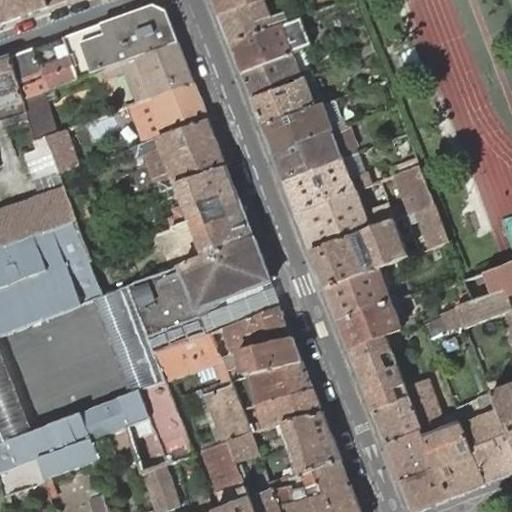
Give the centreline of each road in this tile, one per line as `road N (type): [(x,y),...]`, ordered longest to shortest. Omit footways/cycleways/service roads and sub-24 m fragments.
road 1 (tertiary): [(393,511),(194,0)]
road 2 (residential): [(121,0),(0,43)]
